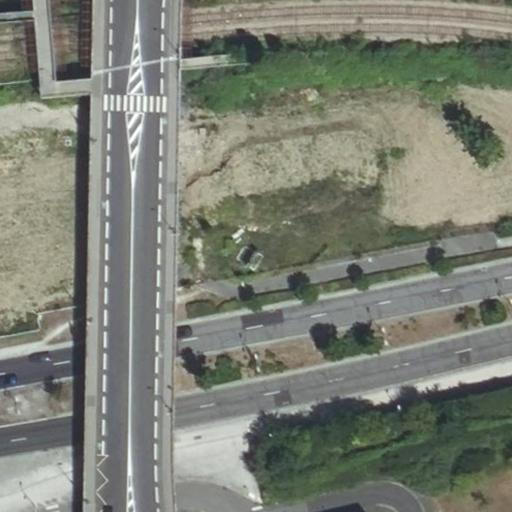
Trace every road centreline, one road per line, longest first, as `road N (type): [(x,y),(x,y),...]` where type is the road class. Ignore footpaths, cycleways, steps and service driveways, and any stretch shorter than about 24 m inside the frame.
road 1 (primary): [(0,438),(511,330)]
road 2 (primary): [(511,276),(0,380)]
road 3 (tertiary): [(133,511),(139,0)]
road 4 (residential): [(405,511),(398,500),(374,494),(288,511)]
